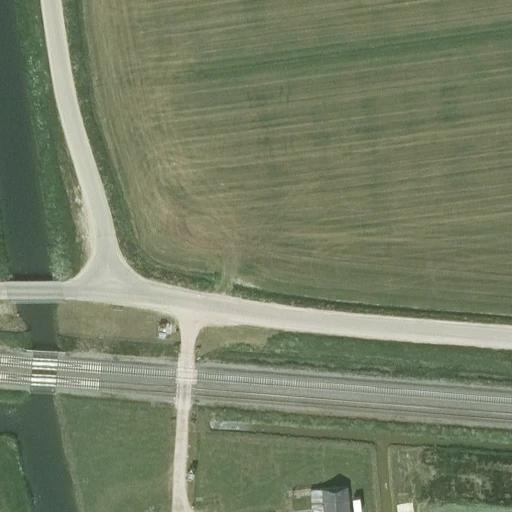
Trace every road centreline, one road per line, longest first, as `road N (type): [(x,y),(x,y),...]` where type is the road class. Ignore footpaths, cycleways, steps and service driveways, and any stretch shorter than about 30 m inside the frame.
road 1 (unclassified): [(511,337),(340,324),(113,292)]
road 2 (unclassified): [(113,292),(50,0)]
